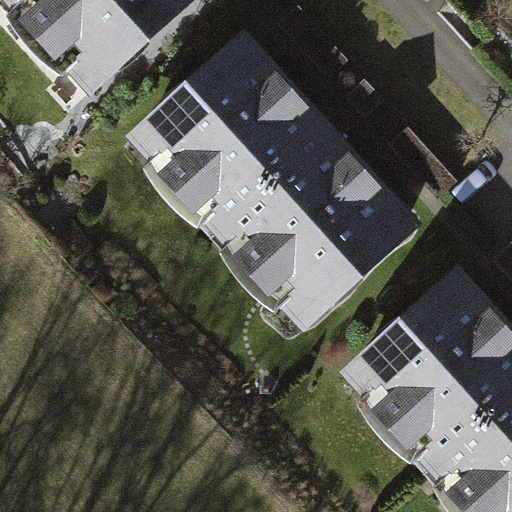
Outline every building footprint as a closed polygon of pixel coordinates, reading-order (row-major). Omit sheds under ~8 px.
[(2,0),(92,99),(203,0),(2,0)] [(351,62),(301,8),(281,26),(331,79),(351,62)] [(247,30),(127,140),(308,335),(428,225),(247,30)] [(388,102),(368,80),(348,98),(368,120),(388,102)] [(460,182),(410,128),(391,146),(441,200),(460,182)] [(511,245),(495,261),(511,279),(511,245)] [(511,511),(511,323),(463,269),(344,375),(467,511),(511,511)]
